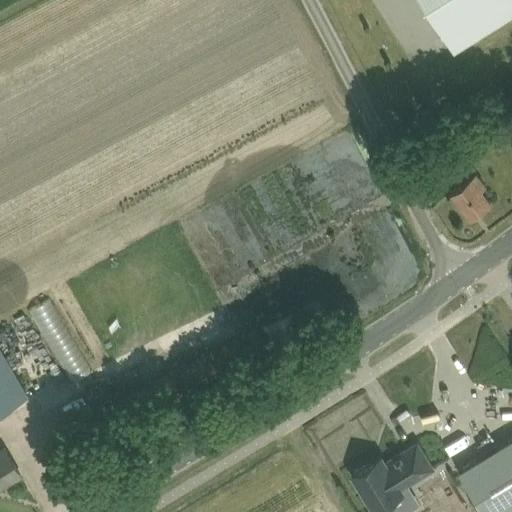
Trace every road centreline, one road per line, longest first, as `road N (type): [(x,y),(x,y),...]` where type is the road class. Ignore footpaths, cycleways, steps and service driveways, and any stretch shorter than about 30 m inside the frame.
road 1 (tertiary): [(83,511),(461,278)]
road 2 (unclassified): [(461,278),(313,0)]
